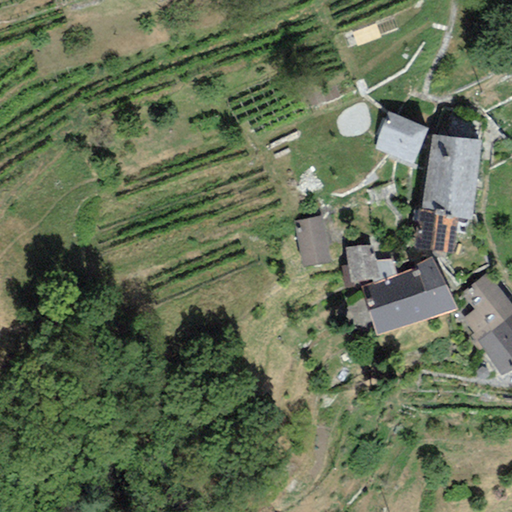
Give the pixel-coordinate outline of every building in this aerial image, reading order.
[(428,129),(387,112),(374,150),(412,165),(428,129)] [(480,140),(432,135),(421,213),(415,250),(453,254),(458,218),(472,220),(480,140)] [(330,262),(322,216),(293,221),(301,267),(330,262)] [(354,288),(353,282),(379,278),(374,243),(345,248),(347,265),(340,266),(345,290),(354,288)] [(387,279),(360,287),(376,336),(457,311),(431,257),(412,268),(387,279)] [(511,315),(511,304),(501,290),(486,274),(461,294),(475,309),(462,318),(477,340),(511,315)] [(511,315),(477,340),(501,377),(511,368),(511,315)]
